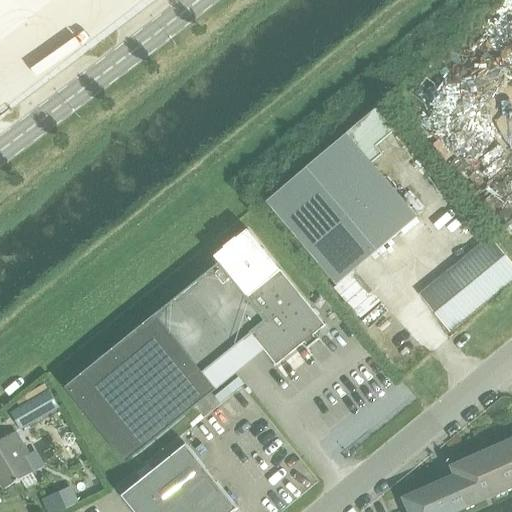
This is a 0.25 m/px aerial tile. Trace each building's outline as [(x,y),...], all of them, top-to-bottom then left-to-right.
[(377,299),(354,272),(418,218),(373,164),(384,155),(377,147),(396,132),(377,109),(267,202),(361,313),(377,299)] [(438,203),(455,189),(415,143),(399,157),(438,203)] [(204,373),(252,334),(278,365),(306,342),(309,347),(308,348),(309,349),(320,340),(319,339),(318,340),(314,335),(326,326),(307,302),(287,278),(249,230),(238,239),(237,238),(232,243),(226,248),(226,249),(216,257),(216,258),(221,263),(157,315),(67,389),(129,464),(218,390),(204,373)] [(511,281),(511,264),(491,238),(421,295),(451,332),(511,281)] [(50,391),(11,413),(22,431),(61,408),(50,391)] [(12,435),(0,441),(0,480),(5,490),(15,484),(15,486),(21,483),(20,481),(34,473),(32,471),(25,459),(23,455),(26,452),(26,448),(24,445),(21,444),(17,444),(12,435)] [(449,479),(404,499),(409,511),(458,511),(463,510),(507,490),(511,488),(511,440),(489,451),(445,470),(449,479)] [(234,511),(239,509),(187,445),(123,497),(135,511),(234,511)] [(149,464),(136,474),(141,481),(154,471),(149,464)] [(71,491),(60,496),(67,510),(77,505),(71,491)]
